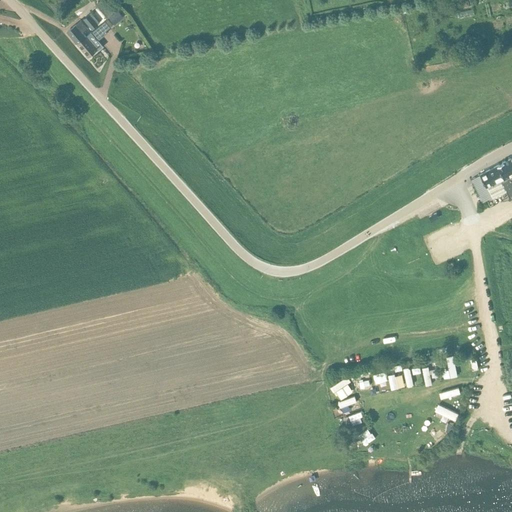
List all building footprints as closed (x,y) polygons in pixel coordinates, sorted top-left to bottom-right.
[(102,0),(99,0),(96,4),(107,17),(113,13),(102,0)] [(118,9),(110,17),(116,23),(124,16),(118,9)] [(94,19),(89,13),(83,18),(88,23),(94,19)] [(86,36),(77,44),(87,56),(95,49),(97,51),(103,46),(98,40),(107,32),(105,31),(113,25),(108,19),(86,37),(86,36)] [(77,44),(86,36),(85,36),(82,32),(88,27),(82,20),(76,25),(67,32),(76,43),(77,44)] [(492,197),(507,189),(510,195),(511,193),(511,157),(497,165),(480,174),(492,197)] [(431,221),(438,217),(436,212),(429,216),(431,221)] [(455,360),(447,362),(451,377),(458,375),(455,360)] [(405,367),(408,385),(414,384),(411,366),(405,367)] [(429,366),(422,367),(427,385),(433,383),(429,366)] [(389,375),(382,376),(383,390),(390,389),(389,375)] [(440,391),(442,398),(461,393),(460,386),(440,391)] [(356,396),(339,400),(341,406),(357,402),(356,396)] [(439,403),(436,410),(456,419),(459,412),(439,403)] [(439,424),(434,427),(442,439),(447,435),(439,424)]
